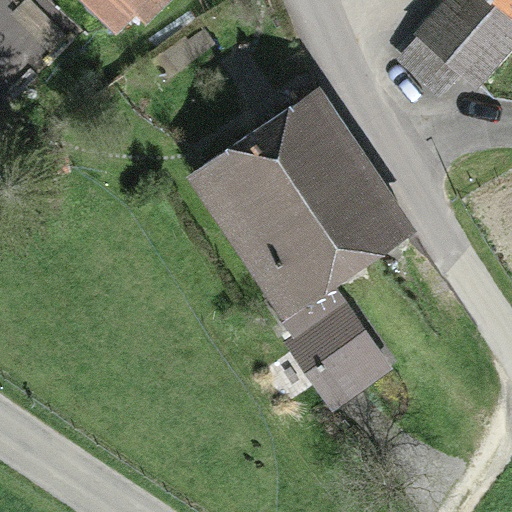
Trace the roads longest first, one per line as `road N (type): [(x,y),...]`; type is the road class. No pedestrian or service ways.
road 1 (residential): [(511,330),(316,0)]
road 2 (secondary): [(0,425),(130,511)]
